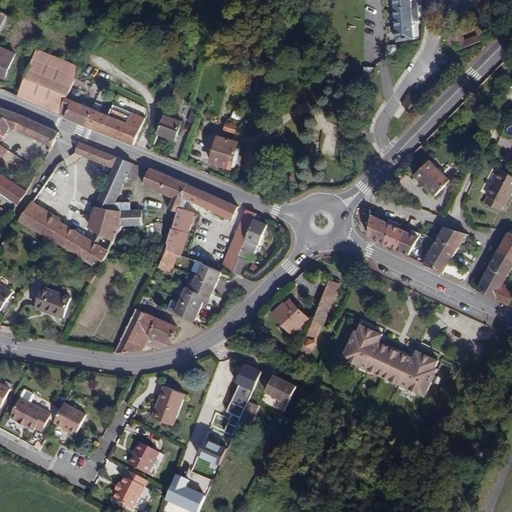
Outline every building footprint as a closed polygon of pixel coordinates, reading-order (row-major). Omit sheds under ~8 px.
[(142,12),(146,0),(139,0),(135,15),(138,16),(140,12),(142,12)] [(393,0),(397,40),(415,39),(414,21),(419,20),(418,3),(412,3),(411,0),(393,0)] [(0,76),(3,78),(15,53),(0,46),(0,21),(4,13),(0,11),(0,76)] [(479,21),(455,30),(458,41),(461,49),(487,39),(479,21)] [(449,45),(458,41),(455,30),(445,34),(449,45)] [(60,114),(67,97),(76,76),(76,74),(80,67),(38,49),(18,95),(60,114)] [(410,109),(416,97),(408,93),(402,104),(410,109)] [(67,97),(60,114),(66,117),(135,144),(146,118),(112,104),(108,114),(67,97)] [(194,122),(200,107),(195,105),(189,120),(194,122)] [(0,142),(0,143),(11,127),(53,146),(60,132),(27,116),(0,106),(0,142)] [(242,114),(233,112),(231,119),(239,122),(242,114)] [(185,121),(166,114),(159,133),(177,141),(185,121)] [(227,123),(225,132),(239,136),(242,124),(235,122),(234,125),(227,123)] [(239,145),(219,139),(213,162),(233,167),(239,145)] [(0,143),(0,142),(0,191),(17,203),(19,204),(28,192),(0,172),(0,143)] [(113,167),(118,157),(81,142),(77,152),(113,167)] [(132,162),(118,157),(113,167),(95,208),(98,208),(113,209),(116,201),(128,175),(137,179),(141,168),(139,167),(140,164),(132,162)] [(433,196),(448,180),(428,160),(412,176),(418,182),(417,183),(426,191),(427,190),(433,196)] [(180,207),(181,208),(189,185),(189,183),(151,168),(145,185),(174,198),(170,208),(179,211),(180,207)] [(505,204),(506,205),(511,194),(511,174),(501,169),(488,194),(490,195),(486,203),(501,212),(505,204)] [(123,209),(113,209),(98,208),(88,237),(44,211),(67,179),(56,171),(35,200),(33,200),(22,215),(19,220),(98,268),(99,269),(122,226),(123,209)] [(189,185),(181,208),(180,207),(179,211),(168,244),(169,246),(168,250),(180,254),(183,255),(186,247),(197,212),(186,209),(188,199),(229,218),(228,219),(233,221),(241,206),(189,185)] [(123,209),(122,226),(144,225),(143,210),(131,209),(123,209)] [(231,272),(232,270),(237,259),(239,256),(242,248),(242,246),(254,219),(256,212),(248,209),(223,269),(231,272)] [(414,229),(413,232),(403,227),(404,224),(392,218),(391,221),(374,213),(371,234),(376,236),(377,235),(381,237),(380,238),(394,245),(395,243),(403,247),(402,249),(411,253),(423,234),(414,229)] [(254,219),(242,246),(255,251),(258,243),(260,244),(265,233),(267,228),(268,224),(254,219)] [(467,234),(446,228),(426,263),(427,263),(444,272),(467,234)] [(511,233),(511,232),(501,249),(480,289),(510,303),(511,299),(511,291),(505,288),(507,285),(504,283),(511,268),(511,233)] [(249,251),(242,248),(239,256),(246,259),(249,251)] [(180,254),(168,250),(160,266),(172,272),(180,254)] [(237,259),(232,270),(241,274),(247,259),(246,259),(239,256),(237,259)] [(200,314),(198,313),(204,300),(210,303),(216,291),(213,289),(219,277),(221,277),(224,272),(202,263),(191,288),(187,286),(181,299),(175,297),(170,309),(197,321),(200,314)] [(341,284),(330,280),(298,362),(308,366),(341,284)] [(0,311),(1,312),(14,292),(0,282),(0,311)] [(44,287),(36,307),(64,317),(72,297),(44,287)] [(293,329),(306,317),(292,302),(279,313),(293,329)] [(170,344),(178,326),(138,308),(118,350),(117,352),(144,352),(150,339),(158,343),(159,339),(170,344)] [(384,335),(363,325),(359,333),(357,331),(345,358),(427,395),(439,369),(436,368),(440,360),(419,351),(415,358),(380,342),(384,335)] [(249,402),(251,398),(256,386),(263,371),(246,363),(237,383),(249,388),(245,400),(249,402)] [(289,403),(298,386),(276,374),(267,391),(289,403)] [(0,406),(1,407),(11,388),(0,382),(0,406)] [(186,394),(166,386),(153,418),(173,426),(186,394)] [(42,430),(51,413),(20,396),(10,416),(17,420),(18,418),(28,423),(26,425),(34,429),(36,427),(42,430)] [(260,402),(251,398),(249,402),(246,408),(239,422),(247,426),(260,402)] [(234,435),(239,422),(246,408),(233,402),(228,411),(234,413),(226,431),(234,435)] [(75,436),(86,415),(64,403),(54,422),(69,430),(68,432),(75,436)] [(222,415),(205,407),(197,427),(214,434),(222,415)] [(487,433),(491,424),(472,417),(468,427),(487,433)] [(137,450),(139,452),(132,464),(148,474),(160,452),(141,442),(137,450)] [(139,452),(137,450),(129,463),(132,464),(139,452)] [(144,487),(148,481),(129,470),(125,476),(144,487)] [(121,483),(122,484),(118,491),(117,491),(114,497),(132,508),(144,487),(125,476),(121,483)]
